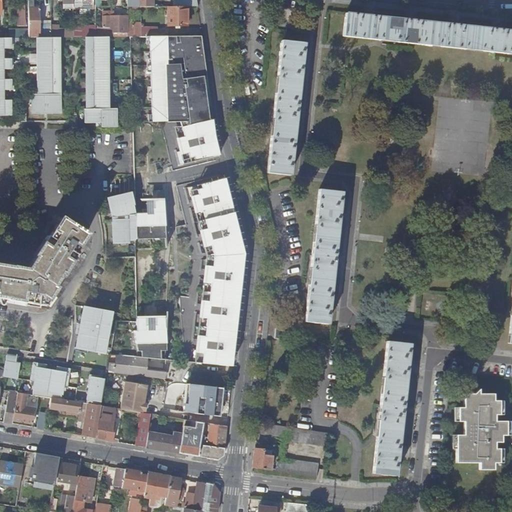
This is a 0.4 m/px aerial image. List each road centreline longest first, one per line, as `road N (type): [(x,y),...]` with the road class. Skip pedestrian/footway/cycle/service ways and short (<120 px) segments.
road 1 (residential): [(320,0),(302,171),(356,180),(341,319),(430,334),(413,494)]
road 2 (tertiary): [(230,480),(253,270),(235,165)]
road 3 (residential): [(0,208),(23,210),(102,185),(235,165)]
road 4 (residential): [(230,480),(0,435)]
road 5 (residential): [(230,480),(413,494)]
road 6 (tertiary): [(235,165),(209,0)]
